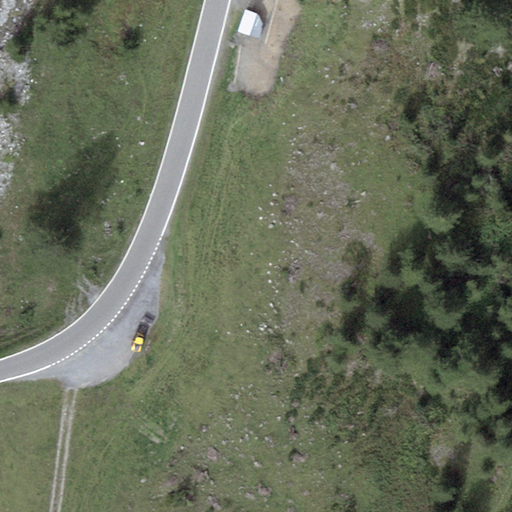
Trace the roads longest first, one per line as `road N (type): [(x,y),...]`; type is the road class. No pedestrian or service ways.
road 1 (secondary): [(0,368),(68,342),(120,290),(160,211),(218,0)]
road 2 (track): [(68,342),(54,511)]
